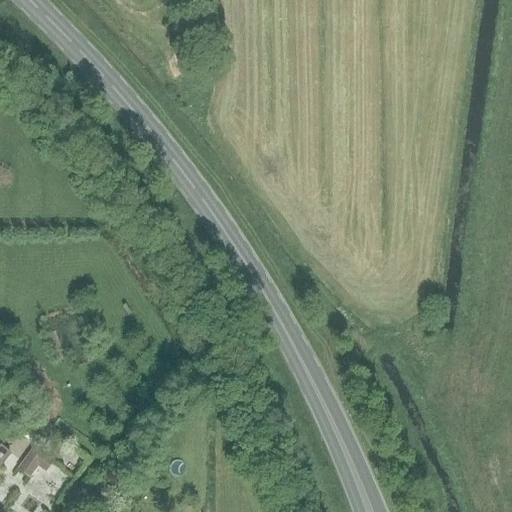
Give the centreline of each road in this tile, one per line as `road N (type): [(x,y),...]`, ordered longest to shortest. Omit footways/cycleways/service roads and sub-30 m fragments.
road 1 (primary): [(323,405),(264,292),(177,160),(26,0)]
road 2 (primary): [(379,511),(323,405)]
